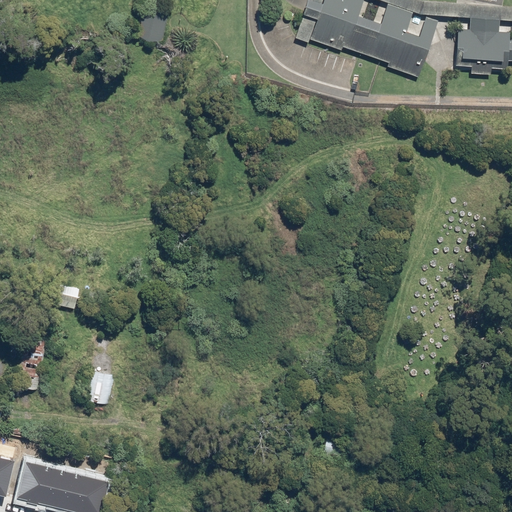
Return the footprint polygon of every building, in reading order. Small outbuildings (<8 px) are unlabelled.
[(318,0),(307,0),(296,33),(418,76),(438,18),(387,0),(323,0),(323,2),(318,0)] [(161,43),(170,9),(144,3),(135,36),(161,43)] [(469,28),(458,27),(456,63),(508,68),(509,58),(511,57),(511,31),(498,30),(499,17),(469,16),(469,28)] [(74,306),(78,286),(59,283),(55,302),(74,306)] [(15,383),(37,388),(48,339),(26,334),(15,383)] [(169,359),(155,356),(151,377),(165,379),(169,359)] [(115,373),(89,368),(83,398),(108,403),(115,373)] [(327,430),(322,453),(355,461),(361,437),(327,430)] [(0,456),(0,494),(5,495),(14,460),(0,456)] [(27,463),(18,498),(75,511),(98,511),(106,483),(27,463)]
